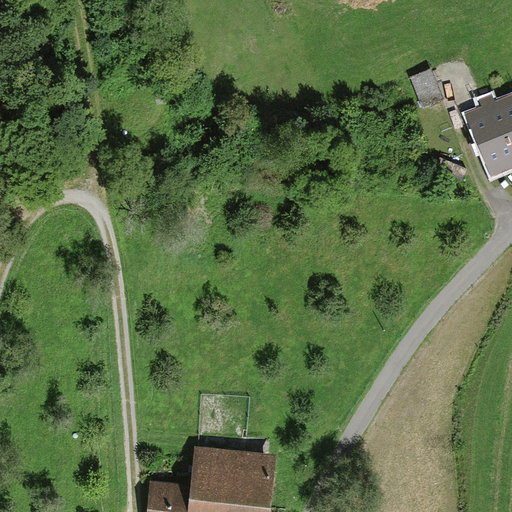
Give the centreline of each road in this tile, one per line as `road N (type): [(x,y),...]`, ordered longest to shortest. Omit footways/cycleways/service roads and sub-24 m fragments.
road 1 (track): [(132,511),(118,296),(92,205),(59,195),(31,212),(0,267)]
road 2 (track): [(511,232),(439,303),(366,397),(306,511)]
